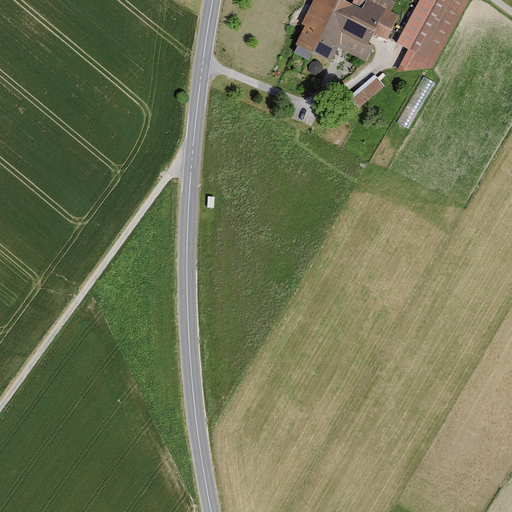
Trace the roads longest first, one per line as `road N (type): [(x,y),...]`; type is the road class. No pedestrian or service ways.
road 1 (secondary): [(211,511),(186,269),(212,0)]
road 2 (track): [(191,160),(166,179),(0,406)]
